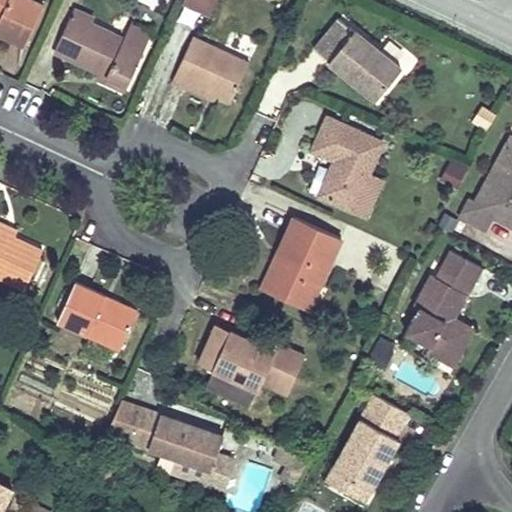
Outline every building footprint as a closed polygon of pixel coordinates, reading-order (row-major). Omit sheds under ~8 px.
[(0,0),(0,30),(25,42),(44,1),(42,0),(0,0)] [(215,0),(182,0),(209,13),(215,0)] [(75,7),(55,48),(127,83),(145,45),(125,36),(87,19),(89,13),(75,7)] [(407,64),(345,13),(320,45),(381,94),(407,64)] [(132,23),(125,36),(145,45),(152,32),(132,23)] [(251,60),(194,35),(172,80),(191,90),(194,84),(219,96),(232,102),(251,60)] [(124,90),(127,83),(100,71),(97,76),(124,90)] [(219,96),(194,84),(191,90),(217,102),(219,96)] [(389,142),(333,117),(318,148),(339,158),(347,162),(343,169),(338,166),(323,195),(358,212),(389,142)] [(347,162),(339,158),(338,166),(343,169),(347,162)] [(511,224),(511,161),(489,203),(482,200),(470,219),(496,234),(504,220),(511,224)] [(346,239),(298,217),(281,250),(289,253),(270,291),(313,311),(346,239)] [(17,227),(0,219),(0,218),(0,228),(14,235),(17,227)] [(0,218),(0,219),(0,218),(0,276),(25,288),(44,249),(0,228),(0,218)] [(289,253),(281,250),(264,289),(270,291),(289,253)] [(452,273),(484,292),(492,276),(459,259),(452,273)] [(452,273),(446,283),(468,295),(455,318),(466,324),(484,292),(452,273)] [(466,324),(455,318),(468,295),(446,283),(439,280),(421,311),(430,315),(416,341),(434,352),(429,361),(461,380),(472,360),(464,355),(478,330),(466,324)] [(104,296),(75,283),(55,322),(118,353),(137,312),(111,299),(108,305),(101,302),(104,296)] [(111,299),(104,296),(101,302),(108,305),(111,299)] [(478,330),(464,355),(472,360),(487,335),(478,330)] [(275,350),(232,331),(214,371),(260,390),(264,384),(291,395),(309,403),(327,363),(309,355),(278,342),(275,350)] [(413,416),(380,398),(334,483),(354,495),(361,482),(381,494),(407,446),(399,441),(413,416)] [(224,437),(121,401),(105,433),(176,458),(212,470),(224,437)] [(308,478),(318,459),(284,443),(278,458),(293,465),(290,471),(308,478)] [(212,470),(176,458),(171,472),(224,491),(235,463),(218,457),(212,470)] [(308,478),(290,471),(289,470),(284,482),(301,489),(308,478)] [(381,494),(361,482),(354,495),(375,507),(381,494)] [(0,511),(2,511),(11,496),(0,489),(0,511)] [(51,511),(31,502),(26,511),(51,511)]
